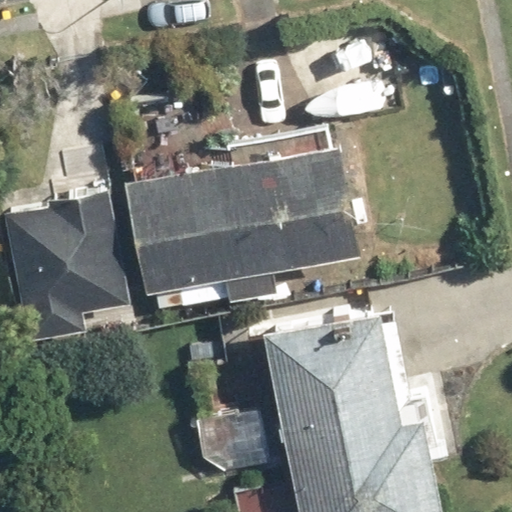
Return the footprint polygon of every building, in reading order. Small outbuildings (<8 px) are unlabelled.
[(395,44),(362,46),(366,102),(399,100),(395,44)] [(119,161),(144,282),(155,280),(161,308),(277,284),(271,257),(362,238),(337,116),(119,161)] [(87,303),(135,294),(111,175),(1,197),(29,340),(92,327),(87,303)] [(262,314),(293,479),(248,488),(252,511),(445,511),(424,401),(400,406),(395,384),(408,382),(390,290),(262,314)] [(257,395),(197,408),(210,467),(270,454),(257,395)]
